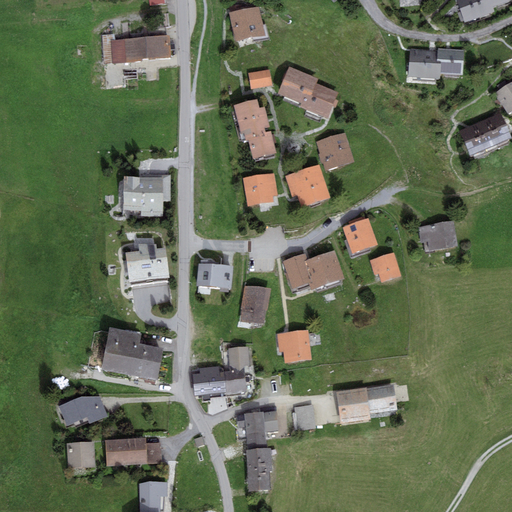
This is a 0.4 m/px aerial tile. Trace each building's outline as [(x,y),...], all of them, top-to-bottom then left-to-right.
[(511,0),(455,0),(465,27),(494,16),(492,11),(511,3),(511,0)] [(259,11),(229,18),(236,49),(266,42),(259,11)] [(114,36),(102,36),(103,68),(112,67),(112,68),(142,66),(141,63),(170,62),(169,40),(166,40),(165,28),(148,29),(149,41),(115,43),(114,36)] [(410,53),(408,81),(440,83),(440,78),(463,80),(465,52),(438,50),(438,54),(410,53)] [(269,72),(248,76),(251,92),(272,88),(269,72)] [(290,72),(279,99),(302,109),(301,112),(329,123),(339,97),(318,88),(320,83),(290,72)] [(511,117),(511,84),(508,87),(505,82),(497,87),(500,92),(493,96),(508,120),(511,117)] [(258,105),(234,111),(242,145),(245,144),(246,147),(249,147),(254,165),(277,159),(265,112),(260,113),(258,105)] [(511,144),(500,118),(459,135),(470,162),(511,144)] [(345,136),(316,145),(326,175),(355,166),(345,136)] [(331,205),(320,169),(285,180),(292,202),(297,200),(302,214),(331,205)] [(274,176),(243,181),(248,209),(274,205),(273,199),(278,198),(274,176)] [(171,178),(143,178),(142,182),(123,182),(123,215),(141,215),(141,220),(163,220),(163,203),(171,203),(171,178)] [(378,244),(368,218),(342,228),(352,254),(378,244)] [(453,221),(418,228),(421,243),(427,242),(429,251),(458,245),(453,221)] [(139,257),(126,259),(130,289),(170,283),(166,254),(157,254),(156,249),(138,249),(139,257)] [(305,254),(283,262),(293,289),(308,283),(311,291),(345,279),(335,250),(307,260),(305,254)] [(401,276),(394,253),(370,261),(375,275),(378,274),(381,283),(401,276)] [(200,269),(199,269),(196,292),(231,296),(234,273),(218,271),(219,266),(201,264),(200,269)] [(271,289),(244,285),(241,309),(242,309),(241,321),(264,324),(266,311),(268,311),(271,289)] [(141,334),(110,328),(102,369),(157,380),(163,348),(139,343),(141,334)] [(308,330),(277,334),(279,353),(283,352),(285,363),(312,360),(308,330)] [(230,372),(225,372),(227,393),(227,394),(247,392),(244,366),(250,366),(248,347),(228,349),(230,372)] [(227,393),(225,372),(219,372),(218,367),(199,369),(200,373),(192,374),(195,396),(227,393)] [(366,387),(337,391),(341,423),(371,419),(370,414),(397,410),(394,385),(366,389),(366,387)] [(80,397),(58,407),(66,426),(87,417),(90,424),(108,417),(99,397),(80,397)] [(312,405),(294,408),(297,431),(316,429),(312,405)] [(255,413),(236,416),(238,428),(245,428),(247,448),(267,448),(265,432),(279,431),(276,407),(254,409),(255,413)] [(202,437),(194,439),(197,448),(205,445),(202,437)] [(146,438),(105,440),(107,466),(147,463),(146,444),(146,438)] [(94,442),(66,444),(68,469),(95,467),(94,442)] [(160,443),(146,444),(147,463),(161,463),(160,443)] [(267,448),(246,450),(249,492),(271,490),(269,471),(272,471),(271,448),(267,448)] [(168,483),(140,484),(140,511),(157,511),(163,511),(165,497),(168,497),(168,483)]
